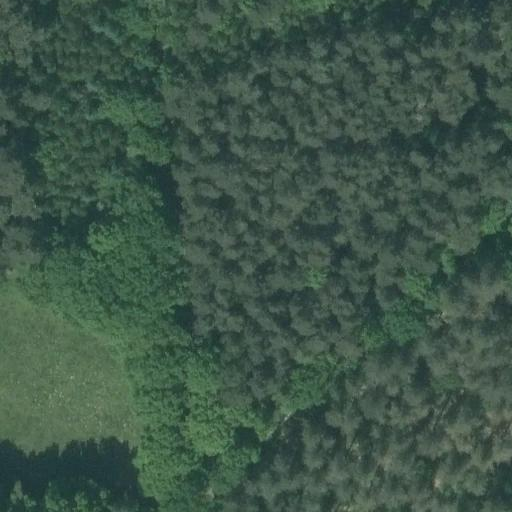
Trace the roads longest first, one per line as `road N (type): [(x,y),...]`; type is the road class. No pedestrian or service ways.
road 1 (track): [(195,511),(138,0)]
road 2 (track): [(511,179),(191,472)]
